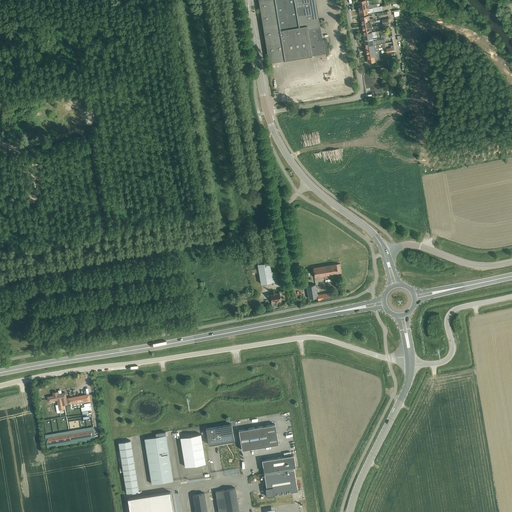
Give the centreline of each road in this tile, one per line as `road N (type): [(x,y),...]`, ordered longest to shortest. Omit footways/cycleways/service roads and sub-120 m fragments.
road 1 (unclassified): [(0,386),(307,337),(410,362)]
road 2 (trunk): [(0,372),(383,303)]
road 3 (tertiary): [(349,511),(410,362)]
road 4 (unclassified): [(410,362),(449,358),(446,320),(455,308),(511,296)]
road 5 (unclassified): [(385,253),(410,244),(473,265),(511,261)]
road 6 (unclassified): [(296,300),(282,212),(308,182)]
road 7 (unclassified): [(266,113),(353,99),(361,93),(357,69)]
